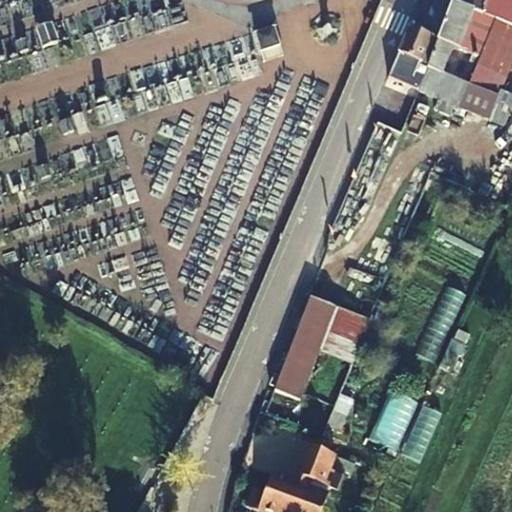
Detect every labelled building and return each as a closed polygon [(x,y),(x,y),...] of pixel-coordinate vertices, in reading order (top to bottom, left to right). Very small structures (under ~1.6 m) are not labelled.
[(408,27),(391,71),(394,73),(390,83),(416,94),(450,5),(437,0),(434,0),(421,32),(408,27)] [(459,109),(505,0),(451,0),(450,5),(416,94),(443,105),(440,111),(456,116),(459,109)] [(511,0),(505,0),(459,109),(502,128),(511,104),(511,98),(498,92),(511,61),(511,0)] [(275,26),(256,32),(261,50),(281,45),(275,26)] [(309,298),(274,391),(299,399),(323,336),(335,306),(309,297),(309,298)] [(369,320),(335,306),(323,336),(357,349),(369,320)] [(260,511),(288,511),(315,449),(307,446),(292,483),(271,474),(264,492),(257,511),(260,511)] [(315,449),(288,511),(321,511),(327,498),(307,490),(310,482),(336,493),(342,479),(330,474),(336,458),(315,449)] [(246,506),(257,511),(264,492),(254,488),(246,506)]
